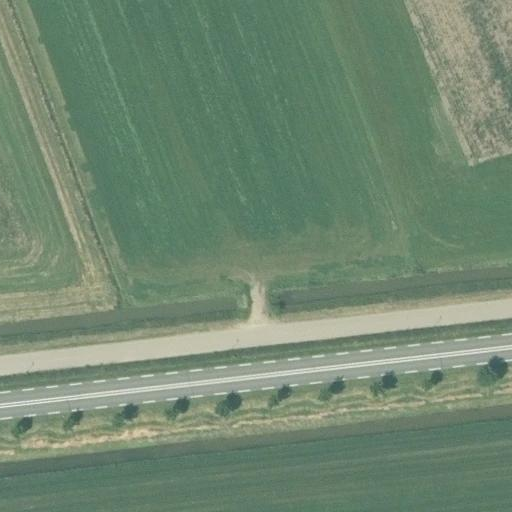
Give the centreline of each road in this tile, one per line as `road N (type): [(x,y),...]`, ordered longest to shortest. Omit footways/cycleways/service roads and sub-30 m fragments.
road 1 (unclassified): [(0,367),(511,305)]
road 2 (primary): [(0,406),(511,352)]
